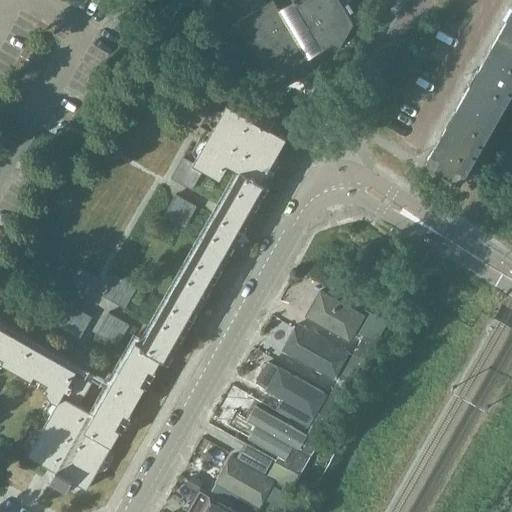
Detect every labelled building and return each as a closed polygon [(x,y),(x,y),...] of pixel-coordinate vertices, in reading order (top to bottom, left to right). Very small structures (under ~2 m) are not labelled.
[(172,0),(160,22),(169,27),(184,0),(172,0)] [(340,49),(354,24),(340,0),(274,0),(239,21),(279,90),(315,69),(308,58),(322,50),(333,44),(340,49)] [(511,10),(500,33),(511,39),(511,10)] [(511,93),(511,39),(500,33),(464,96),(499,116),(511,93)] [(464,96),(428,160),(463,180),(499,116),(464,96)] [(56,472),(51,481),(68,490),(73,481),(88,489),(163,358),(169,362),(270,185),(263,181),(288,137),(271,128),(277,119),(260,109),(255,118),(228,103),(194,163),(184,157),(172,178),(193,190),(205,170),(221,179),(230,165),(242,172),(143,345),(136,341),(95,414),(80,405),(93,383),(76,373),(78,370),(0,325),(0,361),(53,392),(52,394),(52,399),(58,402),(28,455),(56,472)] [(197,207),(176,195),(164,216),(185,228),(197,207)] [(100,280),(79,268),(66,289),(88,301),(100,280)] [(137,288),(116,276),(104,297),(125,309),(137,288)] [(59,327),(80,339),(92,318),(71,306),(59,327)] [(130,325),(109,313),(97,335),(118,346),(130,325)]
